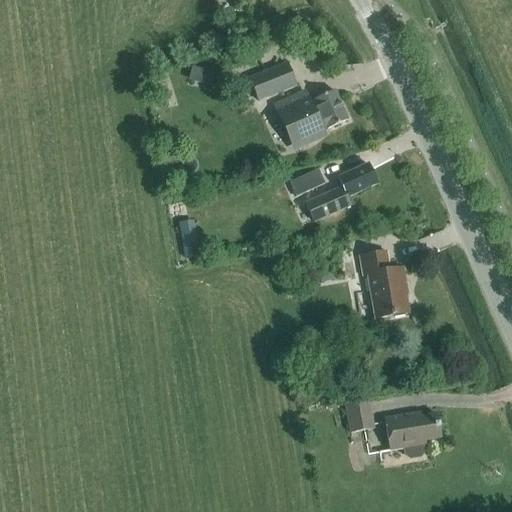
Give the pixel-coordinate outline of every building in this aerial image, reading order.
[(246,50),(235,53),(239,68),(250,65),(246,50)] [(295,88),(285,64),(246,80),(256,104),(295,88)] [(193,71),(192,85),(215,87),(216,73),(193,71)] [(326,131),(347,122),(334,92),(313,101),(296,109),(309,139),(326,131)] [(172,110),(170,97),(155,99),(157,112),(172,110)] [(367,165),(337,179),(341,189),(302,207),(310,224),(329,217),(350,207),(347,199),(376,186),(367,165)] [(322,186),(316,172),(288,184),(294,199),(322,186)] [(184,261),(200,258),(194,221),(177,224),(184,261)] [(374,321),(408,315),(403,287),(405,287),(402,270),(389,272),(386,254),(359,258),(362,277),(366,277),(374,321)] [(326,411),(337,409),(337,402),(336,401),(325,402),(325,404),(326,411)] [(350,435),(373,431),(369,403),(345,407),(350,435)] [(424,442),(440,440),(436,416),(420,419),(419,415),(384,421),(389,453),(425,446),(424,442)]
